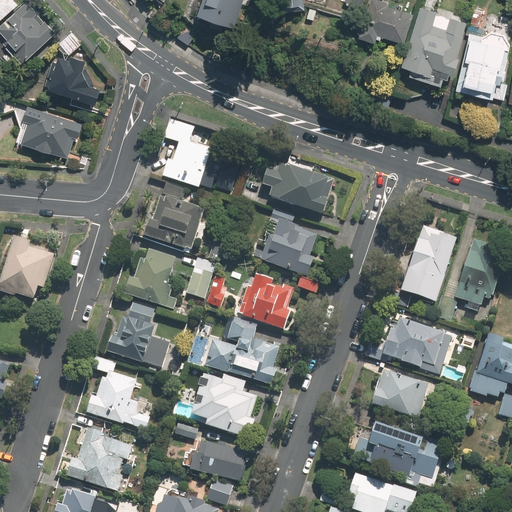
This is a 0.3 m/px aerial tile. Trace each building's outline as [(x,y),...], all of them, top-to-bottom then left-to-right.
[(0,0),(0,25),(20,8),(13,0),(0,0)] [(245,0),(204,0),(199,16),(236,29),(245,0)] [(306,0),(284,0),(286,9),(307,7),(306,0)] [(341,0),(340,3),(361,11),(364,0),(341,0)] [(376,38),(402,47),(412,17),(385,8),(386,5),(370,0),(357,41),(374,47),(376,38)] [(0,41),(25,68),(58,36),(28,4),(0,30),(0,41)] [(406,82),(438,92),(441,84),(445,85),(447,80),(451,81),(457,62),(455,61),(462,40),(460,39),(465,25),(449,20),(445,32),(431,27),(435,15),(419,10),(399,71),(409,74),(406,82)] [(71,29),(59,40),(72,54),(84,43),(71,29)] [(511,40),(472,32),(460,87),(502,96),(511,48),(511,40)] [(89,59),(73,55),(72,59),(61,56),(52,91),(100,104),(104,89),(96,87),(97,84),(89,67),(87,66),(89,59)] [(31,104),(15,110),(23,129),(18,144),(69,160),(77,134),(82,136),(87,119),(31,104)] [(215,190),(219,177),(206,173),(209,162),(217,165),(221,152),(190,143),(195,126),(173,120),(168,138),(181,142),(175,160),(171,159),(165,177),(202,188),(202,187),(215,190)] [(336,183),(283,167),(280,176),(270,174),(265,191),(275,193),(272,203),(282,206),(282,207),(325,220),(336,183)] [(188,188),(168,182),(157,219),(152,218),(146,236),(194,251),(208,207),(184,200),(188,188)] [(278,218),(264,259),(309,274),(322,233),(278,218)] [(441,291),(459,236),(446,232),(447,230),(426,223),(407,281),(441,291)] [(229,238),(217,234),(211,257),(222,260),(229,238)] [(35,240),(18,235),(2,292),(18,296),(20,292),(39,298),(42,285),(50,287),(59,254),(33,247),(35,240)] [(458,297),(485,305),(488,297),(495,299),(509,253),(489,247),(490,241),(477,237),(458,297)] [(172,281),(179,256),(153,248),(151,258),(144,256),(138,278),(132,276),(127,294),(177,309),(180,299),(174,297),(178,283),(172,281)] [(217,261),(199,256),(188,293),(206,299),(217,261)] [(241,314),(287,330),(300,289),(254,274),(241,314)] [(231,281),(217,277),(208,303),(222,307),(231,281)] [(320,282),(304,277),(300,286),(316,292),(320,282)] [(452,323),(459,300),(443,295),(436,318),(452,323)] [(116,336),(111,350),(163,367),(172,342),(155,336),(159,324),(154,323),(159,309),(135,301),(130,319),(125,317),(119,337),(116,336)] [(387,362),(389,355),(437,371),(451,331),(399,314),(390,342),(379,339),(373,357),(387,362)] [(269,386),(270,383),(273,384),(278,369),(275,368),(278,361),(277,361),(282,347),(256,338),(261,326),(237,317),(227,343),(215,339),(206,364),(269,386)] [(506,338),(490,333),(474,390),(489,395),(490,392),(501,396),(502,391),(507,392),(510,383),(511,383),(511,342),(505,341),(506,338)] [(141,379),(117,371),(119,364),(99,357),(95,368),(111,373),(109,378),(105,376),(98,397),(95,396),(89,413),(126,425),(127,422),(146,428),(150,417),(141,414),(145,401),(135,398),(141,379)] [(13,364),(0,359),(0,396),(4,398),(9,385),(5,384),(13,364)] [(432,383),(386,368),(375,403),(421,418),(432,383)] [(257,419),(252,417),(261,394),(224,381),(222,385),(215,383),(207,403),(202,401),(199,409),(205,411),(209,413),(206,422),(251,438),(257,419)] [(511,395),(506,394),(499,415),(511,419),(511,395)] [(447,441),(427,435),(428,434),(381,419),(374,441),(361,436),(355,455),(367,459),(414,475),(415,471),(435,478),(447,441)] [(104,430),(90,426),(80,459),(76,457),(70,477),(118,492),(128,460),(130,461),(135,445),(103,435),(104,430)] [(205,441),(198,471),(242,481),(249,451),(205,441)] [(348,508),(361,511),(412,511),(419,488),(357,472),(348,508)] [(235,487),(216,481),(210,500),(229,506),(235,487)] [(62,503),(59,511),(100,511),(97,511),(102,496),(72,486),(66,504),(62,503)] [(324,487),(321,499),(343,505),(346,493),(324,487)] [(210,502),(192,496),(191,500),(181,497),(180,499),(168,496),(162,511),(221,511),(222,509),(209,505),(210,502)]
